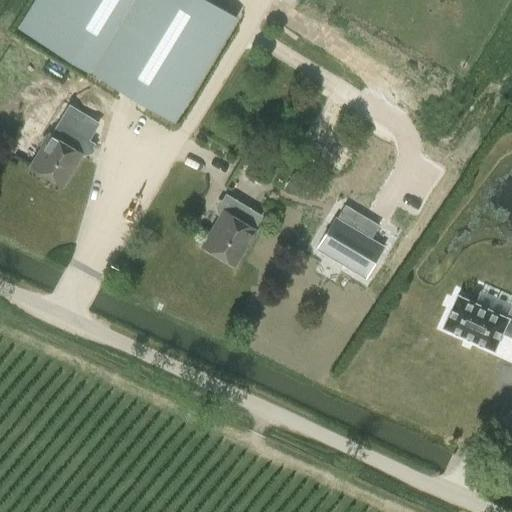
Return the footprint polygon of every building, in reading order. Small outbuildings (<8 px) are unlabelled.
[(234,21),(199,0),(127,0),(84,71),(170,126),(234,21)] [(86,154),(92,143),(57,122),(50,135),(48,133),(28,166),(61,185),(80,154),(82,155),(86,154)] [(294,175),(286,189),(297,195),(305,181),(294,175)] [(232,262),(259,215),(225,193),(217,205),(223,209),(203,245),(232,262)] [(382,244),(334,216),(315,247),(364,275),(382,244)] [(511,287),(488,273),(466,303),(495,320),(511,304),(511,287)]
